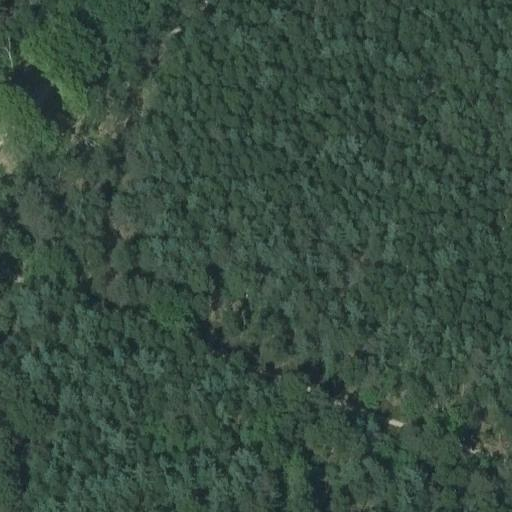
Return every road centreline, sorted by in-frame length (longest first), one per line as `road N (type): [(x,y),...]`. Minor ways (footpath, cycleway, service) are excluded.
road 1 (unknown): [(511,477),(384,394),(0,264)]
road 2 (unknown): [(0,106),(121,0)]
